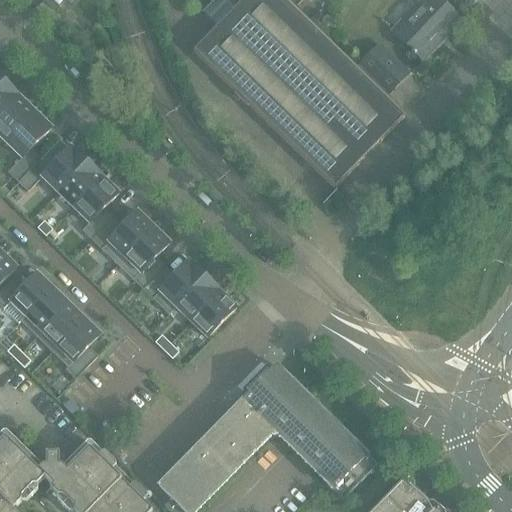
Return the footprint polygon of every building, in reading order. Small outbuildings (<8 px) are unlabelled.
[(0,89),(0,120),(20,100),(5,85),(0,89)] [(0,120),(0,138),(6,145),(36,115),(20,100),(0,120)] [(36,115),(6,145),(22,161),(8,175),(19,185),(41,162),(31,153),(52,131),(36,115)] [(58,195),(87,166),(71,150),(50,172),(41,162),(19,185),(28,194),(42,180),(58,195)] [(88,165),(58,195),(74,211),(103,180),(88,165)] [(103,180),(74,211),(89,226),(83,233),(92,243),(114,220),(105,211),(119,196),(103,180)] [(118,267),(154,230),(138,215),(124,229),(114,220),(92,243),(118,267)] [(46,239),(53,232),(44,224),(38,231),(46,239)] [(165,270),(156,260),(170,246),(154,230),(118,267),(144,292),(165,270)] [(0,287),(17,270),(1,255),(0,255),(0,287)] [(169,317),(205,280),(189,264),(175,279),(165,270),(144,292),(169,317)] [(21,325),(53,292),(37,276),(25,288),(16,279),(0,295),(0,307),(4,311),(19,326),(21,324),(21,325)] [(191,325),(221,295),(205,280),(169,317),(170,317),(177,310),(191,325)] [(37,340),(69,307),(53,292),(21,325),(37,340)] [(237,310),(221,295),(191,325),(207,340),(237,310)] [(52,355),(84,322),(69,307),(37,340),(52,355)] [(101,337),(84,322),(52,355),(68,370),(66,372),(76,382),(98,359),(89,350),(101,337)] [(171,346),(162,338),(155,345),(164,353),(171,346)] [(172,361),(179,354),(171,346),(164,353),(172,361)] [(23,355),(14,347),(7,354),(16,362),(23,355)] [(31,363),(23,355),(16,362),(24,371),(31,363)] [(249,398),(244,403),(159,489),(183,511),(198,511),(270,439),(280,439),(327,486),(334,492),(343,501),(377,467),(277,368),(272,374),(267,369),(243,393),(249,398)] [(70,401),(64,408),(72,416),(78,411),(79,410),(70,401)] [(0,511),(17,511),(15,510),(22,503),(22,499),(34,487),(38,487),(45,480),(53,487),(51,490),(59,498),(63,498),(74,510),(74,511),(153,511),(90,450),(68,473),(63,468),(60,467),(60,455),(59,455),(56,452),(50,452),(47,455),(47,456),(46,458),(37,458),(31,465),(6,440),(0,445),(0,511)] [(403,483),(374,511),(441,511),(439,510),(439,509),(434,504),(429,504),(414,489),(414,485),(408,479),(408,478),(407,479),(403,483)]
